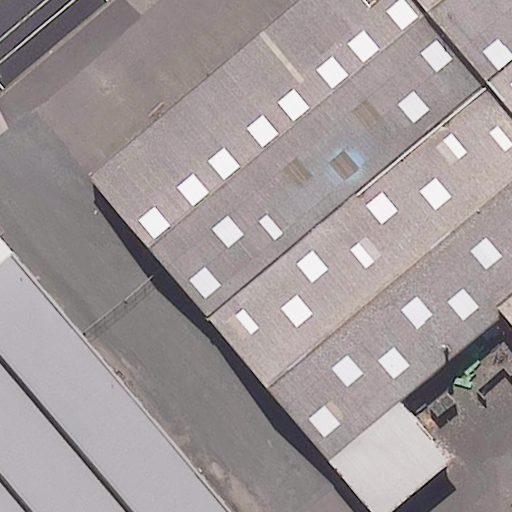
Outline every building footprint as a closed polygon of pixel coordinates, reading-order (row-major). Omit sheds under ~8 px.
[(205,313),(477,81),(407,0),(389,0),(376,12),(366,0),(296,0),(89,177),(205,313)] [(511,0),(407,0),(477,81),(511,50),(511,0)] [(511,50),(477,81),(511,122),(511,50)] [(511,122),(477,81),(205,313),(374,511),(388,511),(452,458),(400,398),(507,307),(511,302),(511,122)] [(234,511),(16,256),(0,269),(0,511),(234,511)]
